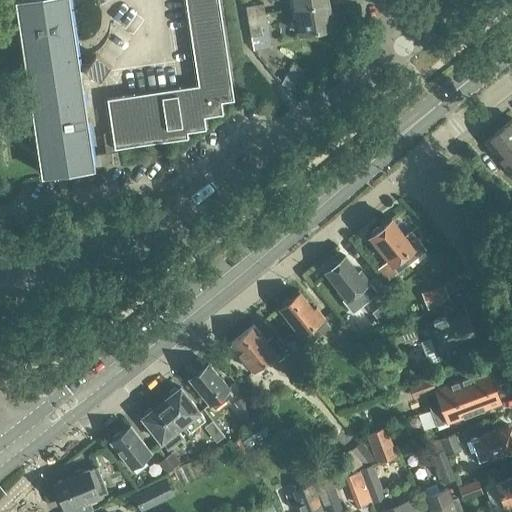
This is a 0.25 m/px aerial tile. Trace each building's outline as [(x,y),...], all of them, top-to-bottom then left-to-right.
[(93,169),(91,157),(79,75),(85,73),(100,84),(111,69),(96,57),(90,65),(81,67),(78,67),(76,54),(74,38),(67,0),(29,0),(17,2),(34,116),(35,125),(43,176),(63,173),(64,174),(73,173),(73,172),(93,169)] [(185,0),(198,86),(197,87),(197,88),(203,87),(205,94),(182,97),(181,91),(183,90),(182,89),(107,100),(114,150),(188,139),(187,133),(206,130),(204,118),(223,115),(221,103),(234,101),(218,0),(185,0)] [(329,4),(328,0),(293,0),(295,10),(329,4)] [(329,4),(295,10),(299,35),(333,29),(329,4)] [(248,18),(265,15),(264,5),(246,8),(248,18)] [(265,15),(248,18),(251,38),(262,36),(261,27),(267,25),(265,15)] [(511,122),(500,132),(511,147),(511,122)] [(511,147),(500,132),(485,144),(511,176),(511,147)] [(411,232),(404,237),(391,220),(381,229),(377,229),(373,232),(372,236),(369,238),(398,273),(426,250),(411,232)] [(344,298),(346,300),(353,310),(374,293),(366,284),(369,282),(360,272),(358,274),(345,258),(336,265),(332,264),(327,269),(327,272),(325,274),(336,288),(335,293),(339,298),(344,298)] [(449,302),(444,288),(422,297),(427,310),(449,302)] [(281,309),(279,310),(308,345),(330,328),(323,320),(324,319),(316,309),(313,311),(300,294),(291,301),(287,300),(281,305),(281,309)] [(382,306),(394,321),(404,313),(392,298),(382,306)] [(430,369),(440,366),(475,352),(470,339),(474,338),(465,315),(446,322),(445,318),(433,322),(433,324),(425,327),(429,337),(420,341),(430,369)] [(412,323),(368,339),(373,353),(417,337),(412,323)] [(253,327),(230,345),(242,359),(242,365),(246,370),(251,370),(253,373),(276,355),(275,354),(281,348),(272,337),(265,342),(253,327)] [(291,353),(278,362),(295,383),(308,373),(291,353)] [(366,355),(357,363),(381,393),(390,385),(366,355)] [(190,381),(209,405),(214,411),(226,401),(233,396),(228,390),(229,389),(209,365),(200,372),(197,372),(192,376),(192,378),(190,381)] [(424,395),(430,411),(493,387),(492,383),(493,379),(492,375),(489,374),(487,371),(439,389),(439,390),(424,395)] [(419,398),(418,397),(422,395),(422,393),(434,388),(430,378),(407,387),(412,400),(419,398)] [(498,391),(494,390),(493,387),(430,411),(436,427),(452,422),(500,404),(498,400),(500,396),(498,391)] [(161,403),(181,428),(184,426),(191,434),(206,421),(180,388),(178,390),(175,389),(169,394),(170,397),(161,403)] [(242,397),(234,403),(248,422),(253,418),(249,412),(252,409),(242,397)] [(178,431),(181,428),(161,403),(153,410),(150,409),(144,414),(145,417),(142,419),(168,451),(184,439),(178,431)] [(212,422),(205,428),(216,442),(224,436),(212,422)] [(481,438),(471,441),(467,443),(471,454),(476,452),(479,462),(489,459),(490,461),(511,452),(511,435),(509,426),(481,437),(481,438)] [(113,442),(111,443),(132,469),(151,454),(131,427),(122,435),(118,434),(114,438),(113,442)] [(396,456),(386,427),(367,433),(377,463),(396,456)] [(441,440),(445,450),(447,455),(460,450),(454,435),(441,440)] [(250,449),(241,437),(231,444),(240,456),(250,449)] [(362,463),(352,451),(350,449),(340,459),(352,472),(362,463)] [(456,480),(447,455),(447,456),(445,450),(431,456),(443,485),(456,480)] [(74,476),(55,484),(57,487),(55,490),(57,496),(61,497),(65,509),(71,506),(73,511),(89,511),(93,510),(89,503),(99,499),(99,497),(108,494),(98,469),(88,472),(88,471),(84,472),(81,471),(76,473),(74,476)] [(165,479),(133,496),(142,511),(174,495),(165,479)] [(498,485),(486,490),(494,511),(498,511),(507,509),(511,507),(511,479),(498,485)] [(463,501),(482,493),(477,481),(458,489),(463,501)] [(344,511),(332,482),(316,489),(325,511),(344,511)] [(324,511),(313,484),(293,492),(300,511),(324,511)] [(413,511),(409,502),(395,507),(387,487),(383,488),(386,496),(381,498),(386,510),(386,511),(413,511)] [(426,498),(430,509),(431,511),(459,511),(463,511),(458,498),(453,501),(448,490),(426,498)]
